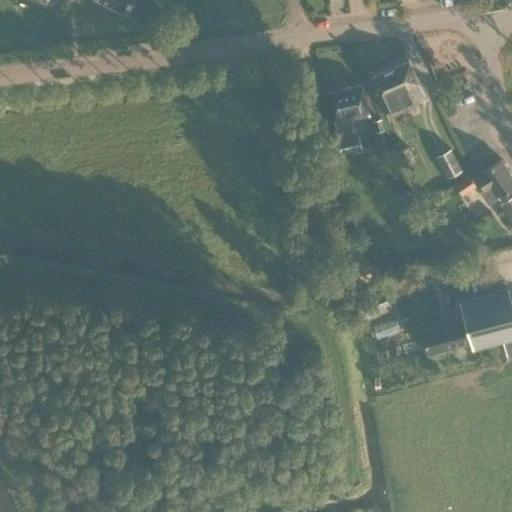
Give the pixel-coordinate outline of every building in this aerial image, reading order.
[(99,0),(123,12),(128,0),(99,0)] [(383,111),(422,94),(408,61),(368,78),(383,111)] [(357,135),(352,118),(369,114),(362,84),(327,92),(334,122),(339,140),(338,140),(341,153),(362,148),(359,135),(357,135)] [(375,131),(383,130),(380,119),(372,120),(375,131)] [(402,166),(414,161),(409,147),(396,151),(402,166)] [(446,178),(462,170),(451,147),(435,156),(446,178)] [(497,196),(511,186),(511,177),(500,159),(481,171),(482,173),(475,178),(483,190),(490,186),(497,196)] [(462,195),(476,186),(469,175),(454,184),(462,195)] [(326,205),(338,203),(336,190),(323,192),(326,205)] [(511,224),(511,194),(498,203),(511,224)] [(511,355),(511,308),(506,288),(459,301),(460,305),(445,309),(448,323),(421,330),(427,353),(470,342),(472,349),(502,341),(506,357),(511,355)] [(365,318),(392,308),(385,290),(359,299),(365,318)]
